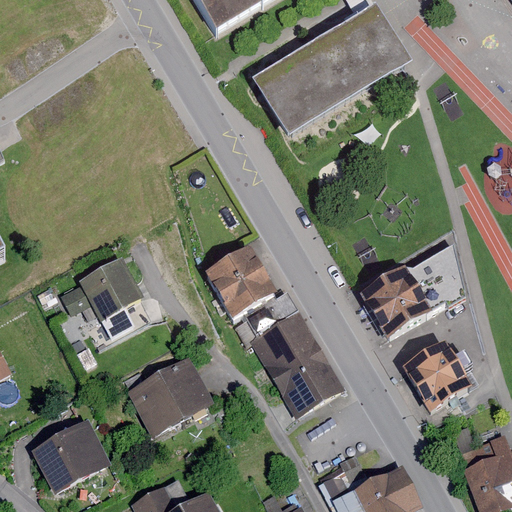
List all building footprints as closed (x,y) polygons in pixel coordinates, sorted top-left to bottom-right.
[(511,0),(190,0),(216,47),(297,0),(505,0),(511,9),(511,0)] [(413,83),(375,20),(254,94),(292,157),(413,83)] [(277,298),(250,252),(206,279),(233,324),(245,318),(274,300),(277,298)] [(142,304),(122,264),(80,286),(82,289),(62,299),(72,319),(93,308),(102,325),(142,304)] [(431,320),(407,275),(360,299),(384,345),(431,320)] [(274,300),(245,318),(259,342),(250,347),(296,424),(346,394),(288,298),(277,305),(274,300)] [(154,326),(142,304),(102,325),(89,332),(100,354),(154,326)] [(82,342),(73,347),(78,356),(87,351),(82,342)] [(475,393),(448,349),(407,373),(434,417),(475,393)] [(0,385),(13,378),(0,353),(0,385)] [(189,362),(129,394),(154,441),(214,409),(189,362)] [(112,469),(90,425),(32,455),(55,498),(112,469)] [(473,430),(450,439),(479,511),(511,511),(511,444),(510,438),(481,449),(473,430)] [(371,488),(357,458),(341,466),(345,475),(325,484),(335,505),(371,488)] [(371,488),(335,505),(338,511),(423,511),(403,472),(371,488)] [(185,511),(192,508),(179,483),(132,508),(134,511),(185,511)] [(217,511),(210,499),(192,508),(185,511),(217,511)]
